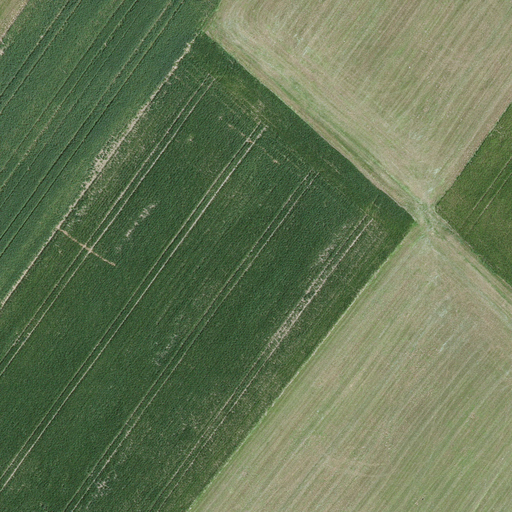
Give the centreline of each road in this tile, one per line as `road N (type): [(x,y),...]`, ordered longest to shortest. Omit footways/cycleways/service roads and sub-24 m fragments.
road 1 (track): [(511,301),(188,0)]
road 2 (track): [(0,46),(93,38),(149,2)]
